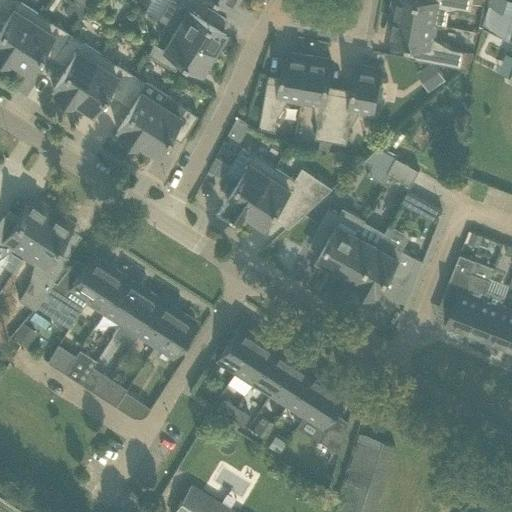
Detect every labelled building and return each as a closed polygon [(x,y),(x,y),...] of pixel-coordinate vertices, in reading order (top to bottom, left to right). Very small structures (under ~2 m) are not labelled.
[(0,57),(6,61),(38,12),(19,0),(0,0),(0,17),(4,19),(0,24),(0,57)] [(173,27),(215,52),(225,37),(222,35),(224,30),(200,15),(206,5),(199,1),(198,0),(168,0),(158,17),(173,27)] [(473,0),(392,0),(390,16),(436,24),(445,25),(447,10),(458,7),(472,10),(473,0)] [(511,17),(511,0),(490,0),(488,10),(511,17)] [(56,53),(69,32),(38,12),(6,61),(19,69),(21,65),(28,70),(44,45),(56,53)] [(436,24),(390,16),(387,33),(391,34),(390,40),(417,45),(414,58),(462,66),(465,49),(451,47),(433,36),(436,24)] [(153,42),(147,53),(169,66),(175,56),(200,71),(203,66),(206,68),(215,52),(173,27),(161,47),(153,42)] [(70,102),(102,53),(69,32),(56,53),(67,61),(52,85),(56,88),(54,92),(70,102)] [(288,99),(301,101),(309,55),(291,52),(291,56),(285,55),(280,82),(267,80),(259,127),(276,130),(278,116),(288,99)] [(119,94),(133,73),(102,53),(70,102),(83,110),(85,107),(92,111),(107,87),(119,94)] [(327,58),(309,55),(301,101),(314,103),(317,122),(315,137),(331,140),(339,92),(327,90),(332,63),(326,62),(327,58)] [(351,95),(339,92),(331,140),(347,142),(349,129),(359,111),(373,114),(376,98),(380,98),(383,85),(378,84),(381,72),(376,71),(376,67),(362,64),(361,68),(356,67),(351,95)] [(134,144),(159,102),(140,90),(145,81),(133,73),(119,94),(131,102),(115,126),(120,129),(117,133),(134,144)] [(159,102),(134,144),(146,151),(149,148),(155,152),(171,128),(183,136),(197,115),(165,94),(159,102)] [(238,115),(228,133),(240,139),(249,122),(248,121),(238,115)] [(228,205),(243,214),(274,165),(244,145),(230,166),(242,174),(226,198),(231,201),(228,205)] [(419,170),(396,157),(387,172),(410,185),(419,170)] [(307,186),(274,165),(243,214),(257,223),(259,220),(266,224),(282,200),(303,213),(333,186),(314,174),(307,186)] [(404,206),(436,216),(440,204),(408,194),(404,206)] [(0,256),(12,248),(23,255),(52,209),(37,199),(35,203),(29,199),(14,222),(2,214),(0,217),(0,256)] [(317,228),(329,235),(317,257),(324,261),(322,265),(336,272),(357,234),(365,220),(343,208),(340,214),(328,207),(317,228)] [(52,209),(23,255),(33,261),(29,282),(18,298),(34,309),(45,293),(53,280),(68,256),(56,249),(71,226),(65,222),(67,219),(52,209)] [(336,272),(349,280),(352,276),(358,280),(378,245),(377,245),(357,234),(336,272)] [(378,245),(358,280),(359,280),(356,284),(374,294),(376,290),(379,291),(391,269),(403,276),(415,256),(402,249),(404,246),(383,234),(377,245),(378,245)] [(53,280),(45,293),(69,309),(62,321),(69,325),(68,326),(69,326),(77,314),(85,300),(107,267),(100,263),(100,259),(91,253),(84,264),(75,258),(56,282),(53,280)] [(469,333),(470,331),(468,330),(481,297),(470,293),(471,272),(476,259),(460,253),(442,297),(454,302),(446,324),(469,333)] [(85,300),(103,311),(126,276),(118,270),(114,272),(107,267),(85,300)] [(103,311),(120,322),(141,289),(135,285),(134,281),(126,276),(103,311)] [(120,322),(138,333),(161,298),(152,293),(149,294),(141,289),(120,322)] [(501,305),(481,297),(468,330),(470,331),(477,334),(478,337),(487,341),(501,305)] [(138,333),(155,344),(176,311),(169,307),(168,303),(161,298),(138,333)] [(511,332),(511,309),(501,305),(487,341),(496,344),(499,342),(507,345),(511,332)] [(176,311),(155,344),(173,356),(195,320),(186,315),(183,316),(176,311)] [(249,333),(248,329),(240,323),(217,359),(234,370),(256,337),(249,333)] [(234,370),(251,382),(275,346),(267,341),(263,342),(256,337),(234,370)] [(64,372),(75,354),(58,343),(47,361),(64,372)] [(283,355),(283,351),(275,346),(251,382),(269,393),(290,360),(283,355)] [(77,380),(91,356),(79,348),(75,354),(64,372),(77,380)] [(269,393),(286,404),(309,368),(301,363),(297,364),(290,360),(269,393)] [(286,404),(303,415),(324,382),(317,377),(317,373),(309,368),(286,404)] [(104,388),(111,378),(102,372),(91,390),(100,395),(104,388)] [(108,401),(119,384),(111,378),(104,388),(100,395),(108,401)] [(344,391),(335,385),(331,386),(324,382),(303,415),(321,427),(344,391)] [(125,391),(116,405),(130,415),(139,400),(125,391)] [(217,408),(230,416),(236,406),(223,397),(217,408)] [(249,414),(236,406),(230,416),(243,424),(249,414)] [(433,483),(429,495),(455,505),(467,473),(449,466),(441,486),(433,483)] [(173,511),(233,511),(190,485),(173,511)] [(354,485),(346,511),(372,511),(379,493),(354,485)]
